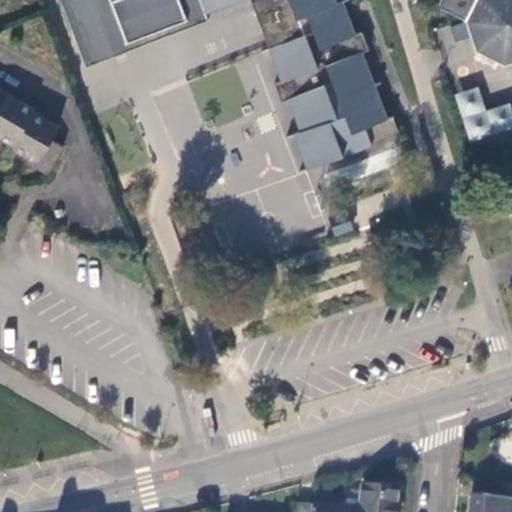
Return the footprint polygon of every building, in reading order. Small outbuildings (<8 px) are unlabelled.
[(69,0),(91,57),(128,43),(112,2),(117,0),(199,0),(205,13),(240,0),(250,0),(281,81),(274,83),(281,101),(288,98),(300,130),(293,133),(307,169),(322,163),(371,144),(369,139),(365,126),(387,117),(361,50),(368,48),(361,29),(354,32),(341,0),(337,0),(335,1),(334,0),(69,0)] [(128,43),(205,13),(199,0),(117,0),(112,2),(128,43)] [(511,0),(440,0),(437,7),(466,22),(476,52),(505,67),(511,64),(511,0)] [(478,86),(454,94),(470,141),(511,126),(511,109),(509,101),(486,109),(478,86)] [(0,139),(12,147),(11,150),(36,164),(34,167),(48,175),(64,147),(51,140),(58,127),(33,112),(35,109),(0,89),(0,139)] [(365,126),(369,139),(397,128),(392,115),(387,117),(365,126)] [(414,259),(418,270),(434,265),(430,254),(414,259)] [(394,511),(397,489),(363,485),(360,510),(298,503),(296,511),(394,511)] [(511,511),(511,499),(472,495),(470,511),(511,511)]
